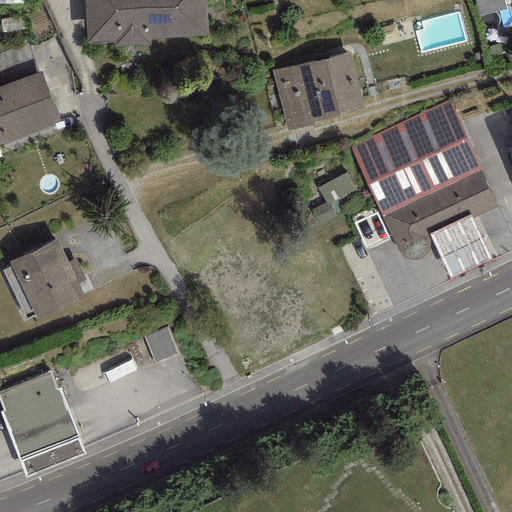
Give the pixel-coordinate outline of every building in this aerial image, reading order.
[(83,0),(86,43),(114,41),(114,47),(149,45),(149,40),(208,36),(205,0),(83,0)] [(474,0),(479,16),(505,9),(503,0),(474,0)] [(0,53),(0,87),(37,73),(27,43),(0,53)] [(272,71),(286,128),(364,109),(350,52),(272,71)] [(0,87),(0,145),(60,123),(41,72),(37,73),(0,87)] [(449,100),(348,148),(400,256),(409,258),(416,258),(422,255),(427,251),(431,240),(428,232),(470,213),(472,217),(497,207),(449,100)] [(428,232),(431,240),(448,277),(492,260),(472,217),(470,213),(428,232)] [(57,240),(9,262),(36,319),(84,297),(77,284),(85,280),(75,258),(67,262),(57,240)] [(0,390),(0,401),(4,411),(0,412),(26,477),(84,454),(58,389),(56,390),(49,371),(0,390)]
